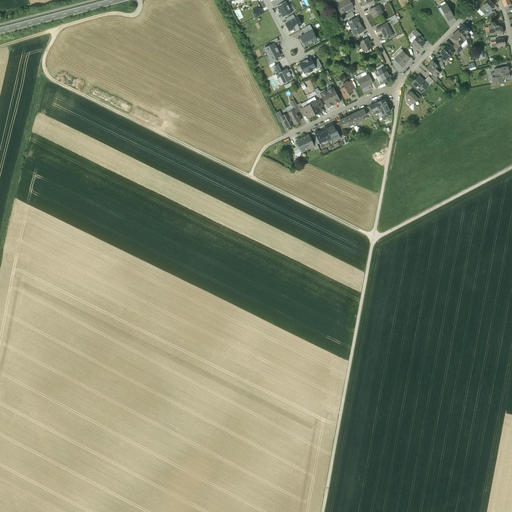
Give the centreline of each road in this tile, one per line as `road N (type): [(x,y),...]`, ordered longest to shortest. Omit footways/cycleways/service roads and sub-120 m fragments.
road 1 (track): [(373,236),(50,79),(43,61),(58,28)]
road 2 (track): [(373,236),(322,511)]
road 3 (track): [(48,77),(0,274)]
road 4 (track): [(138,0),(134,15),(105,14),(0,46)]
road 5 (track): [(511,167),(373,236)]
road 6 (residential): [(287,136),(400,83)]
road 7 (unclassified): [(0,29),(118,0)]
